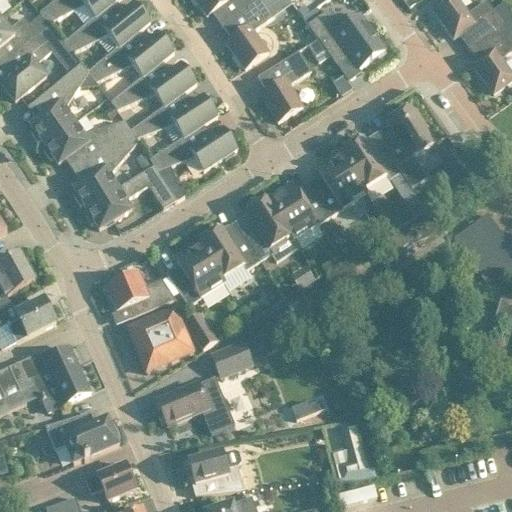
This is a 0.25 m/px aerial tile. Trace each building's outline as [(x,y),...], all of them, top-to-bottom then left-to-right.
[(59,0),(39,17),(48,28),(85,9),(95,22),(115,7),(122,0),(59,0)] [(222,30),(262,0),(192,0),(207,20),(212,17),(222,30)] [(245,73),(261,62),(268,57),(253,36),(274,21),(268,11),(283,0),(262,0),(222,30),(231,43),(226,46),(245,73)] [(468,52),(511,20),(511,17),(504,6),(492,14),(486,4),(468,17),(455,0),(439,0),(443,6),(432,14),(454,43),(459,39),(468,52)] [(64,47),(72,57),(109,39),(118,51),(119,52),(138,36),(150,27),(134,7),(123,16),(115,7),(95,22),(64,47)] [(317,11),(303,21),(309,28),(323,19),(317,11)] [(309,28),(319,43),(327,54),(331,59),(337,67),(349,59),(359,73),(384,55),(360,20),(342,33),(329,14),(323,19),(309,28)] [(494,98),(511,84),(511,78),(501,63),(511,55),(511,20),(468,52),(478,65),(472,69),(494,98)] [(0,69),(38,39),(24,22),(9,34),(0,22),(0,69)] [(50,29),(38,39),(52,56),(69,77),(80,68),(72,57),(64,47),(50,29)] [(88,78),(96,87),(132,69),(143,82),(162,66),(174,57),(172,55),(174,53),(168,45),(166,47),(158,37),(146,46),(138,36),(119,52),(118,51),(87,76),(88,78)] [(37,68),(52,56),(38,39),(0,69),(0,70),(8,80),(0,87),(15,105),(46,80),(37,68)] [(319,43),(308,50),(315,61),(327,54),(319,43)] [(327,54),(315,61),(318,66),(331,59),(327,54)] [(302,112),(292,95),(289,89),(311,76),(299,55),(257,81),(266,95),(260,98),(278,127),(302,112)] [(154,99),(163,111),(164,112),(184,97),(196,89),(181,67),(170,76),(162,66),(143,82),(110,106),(113,110),(117,115),(154,99)] [(41,119),(29,127),(34,135),(31,137),(38,147),(42,145),(44,148),(75,126),(66,113),(88,78),(87,76),(80,68),(69,77),(33,107),(41,119)] [(132,136),(136,143),(175,129),(183,142),(184,143),(204,130),(217,121),(216,119),(218,117),(212,109),(210,110),(203,99),(191,107),(184,97),(164,112),(163,111),(130,135),(132,136)] [(113,110),(106,115),(111,122),(118,117),(117,115),(113,110)] [(402,177),(401,177),(411,192),(412,192),(428,182),(414,161),(434,148),(433,147),(424,132),(426,131),(416,114),(413,115),(410,111),(386,126),(388,129),(388,133),(378,139),(402,177)] [(70,160),(78,171),(132,136),(130,135),(124,125),(84,139),(75,126),(44,148),(46,151),(43,154),(50,164),(54,161),(58,168),(70,160)] [(153,170),(157,175),(172,170),(194,162),(203,175),(224,162),(226,165),(234,159),(233,157),(237,154),(223,132),(210,140),(204,130),(184,143),(183,142),(149,163),(153,170)] [(84,208),(86,212),(118,192),(110,179),(139,147),(136,143),(132,136),(78,171),(86,183),(73,191),(77,197),(74,199),(80,210),(84,208)] [(363,141),(339,156),(363,194),(364,194),(386,180),(389,185),(391,183),(401,177),(402,177),(378,139),(369,145),(365,144),(363,141)] [(454,151),(444,158),(455,176),(464,188),(474,182),(454,151)] [(366,198),(364,194),(363,194),(339,156),(323,167),(326,171),(318,175),(321,180),(309,187),(331,221),(344,213),(343,212),(366,198)] [(144,158),(137,163),(144,172),(151,167),(144,158)] [(163,214),(177,206),(167,191),(157,175),(153,170),(118,192),(86,212),(88,216),(85,218),(92,229),(95,227),(99,233),(132,214),(126,205),(148,191),(163,214)] [(401,177),(391,183),(401,199),(414,220),(425,214),(425,213),(412,192),(411,192),(401,177)] [(177,187),(167,191),(177,206),(186,200),(177,187)] [(318,230),(331,221),(309,187),(297,194),(295,190),(287,195),(285,191),(268,201),(292,239),(294,243),(295,243),(317,229),(318,230)] [(300,251),(295,243),(294,243),(292,239),(268,201),(245,216),(246,219),(246,223),(236,229),(260,266),(271,259),(276,267),(300,251)] [(511,286),(511,251),(487,218),(455,242),(486,284),(502,273),(511,286)] [(335,227),(323,234),(330,246),(342,238),(335,227)] [(260,266),(236,229),(227,235),(223,234),(221,231),(198,246),(221,284),(222,283),(244,269),(247,275),(260,266)] [(221,284),(198,246),(181,257),(184,261),(176,265),(179,270),(167,277),(188,311),(202,303),(201,302),(224,287),(222,283),(221,284)] [(0,313),(6,310),(7,311),(10,309),(6,300),(35,284),(20,257),(0,268),(0,313)] [(339,326),(381,315),(368,265),(325,276),(339,326)] [(138,277),(107,291),(117,315),(126,312),(130,313),(133,321),(130,322),(131,323),(175,304),(162,283),(144,291),(138,277)] [(511,304),(503,302),(497,321),(510,325),(504,345),(492,341),(487,355),(511,362),(509,368),(511,369),(511,304)] [(14,325),(7,311),(6,310),(0,313),(0,333),(7,329),(15,348),(16,347),(38,337),(56,328),(44,303),(26,312),(16,317),(19,323),(14,325)] [(175,313),(128,333),(146,377),(194,357),(175,313)] [(203,354),(216,346),(199,319),(186,327),(203,354)] [(243,348),(232,352),(223,356),(211,361),(221,385),(252,372),(243,348)] [(0,374),(0,419),(42,400),(49,415),(64,409),(90,397),(69,352),(58,357),(56,351),(30,363),(30,361),(0,374)] [(416,372),(390,376),(394,395),(420,391),(416,372)] [(175,397),(157,405),(167,430),(186,422),(201,416),(211,439),(234,429),(224,405),(215,382),(198,390),(197,388),(175,397)] [(308,405),(293,409),(298,424),(313,419),(308,405)] [(118,450),(117,447),(119,446),(119,441),(118,437),(117,436),(117,435),(113,431),(111,432),(107,424),(95,429),(90,417),(70,423),(45,430),(55,455),(66,450),(74,468),(84,464),(84,466),(90,463),(89,461),(100,457),(118,450)] [(376,481),(375,476),(363,431),(362,424),(340,428),(342,436),(346,452),(330,456),(338,485),(376,481)] [(192,490),(195,501),(244,495),(237,471),(242,465),(239,456),(234,455),(222,458),(222,457),(208,461),(189,467),(195,489),(192,490)] [(108,506),(118,502),(136,494),(125,468),(96,480),(85,485),(91,500),(103,495),(108,506)] [(374,489),(339,498),(342,510),(377,501),(374,489)] [(79,511),(75,501),(46,511),(79,511)] [(254,511),(252,502),(250,503),(221,511),(254,511)]
